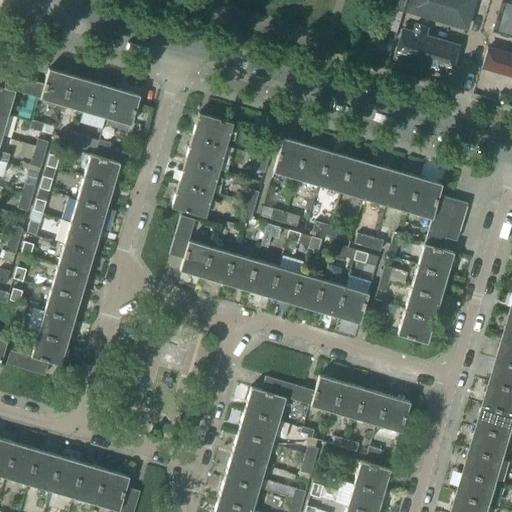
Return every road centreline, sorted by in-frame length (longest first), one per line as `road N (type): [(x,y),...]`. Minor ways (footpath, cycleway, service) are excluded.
road 1 (tertiary): [(511,147),(185,48)]
road 2 (residential): [(114,288),(167,77),(185,48)]
road 3 (residential): [(235,321),(452,382)]
road 4 (residential): [(452,382),(511,172)]
road 5 (tertiary): [(185,48),(32,1)]
road 6 (residential): [(76,429),(114,288)]
road 7 (residential): [(197,460),(235,321)]
road 8 (residential): [(413,511),(452,382)]
road 9 (residential): [(235,321),(114,288)]
road 10 (residential): [(76,429),(197,460)]
